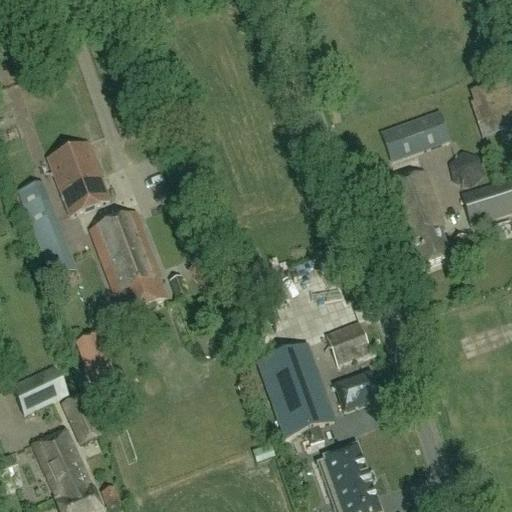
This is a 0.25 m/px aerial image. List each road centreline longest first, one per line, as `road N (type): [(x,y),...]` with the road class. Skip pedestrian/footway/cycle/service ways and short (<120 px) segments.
road 1 (unclassified): [(446,511),(262,0)]
road 2 (unknown): [(69,16),(128,196)]
road 3 (unclassified): [(0,40),(114,0)]
